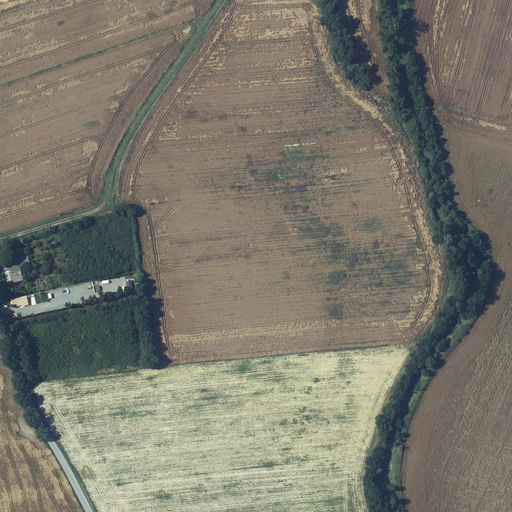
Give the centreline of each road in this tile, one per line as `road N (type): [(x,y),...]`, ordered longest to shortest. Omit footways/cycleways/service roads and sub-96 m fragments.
road 1 (track): [(220,0),(135,122),(100,208),(0,239)]
road 2 (tertiary): [(90,511),(29,401),(0,315)]
